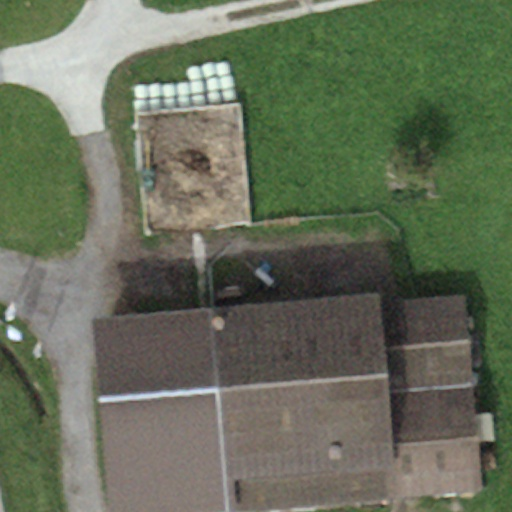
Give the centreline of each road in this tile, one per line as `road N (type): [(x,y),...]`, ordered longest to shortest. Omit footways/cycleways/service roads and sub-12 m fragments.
road 1 (track): [(98,45),(103,261),(53,303),(87,511)]
road 2 (track): [(0,64),(330,0)]
